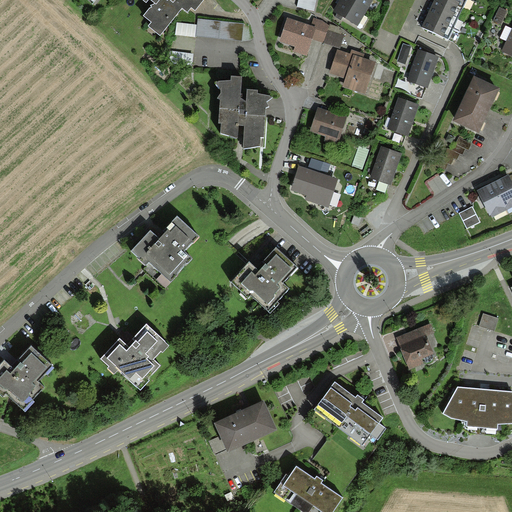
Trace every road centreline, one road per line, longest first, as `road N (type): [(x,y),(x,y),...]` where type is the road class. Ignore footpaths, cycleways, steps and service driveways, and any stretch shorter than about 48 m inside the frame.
road 1 (tertiary): [(0,482),(275,354),(336,322),(352,299)]
road 2 (residential): [(267,207),(225,175),(187,178),(76,262),(0,336)]
road 3 (residential): [(239,0),(294,111),(267,207)]
road 4 (residential): [(445,45),(456,71),(420,143),(392,232)]
road 5 (residential): [(392,232),(499,153)]
road 6 (tertiary): [(396,277),(511,239)]
